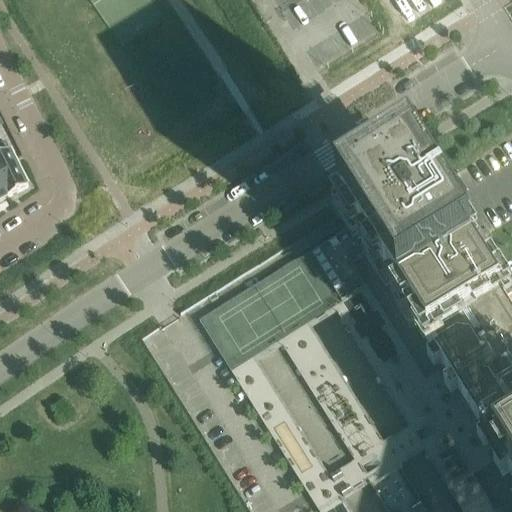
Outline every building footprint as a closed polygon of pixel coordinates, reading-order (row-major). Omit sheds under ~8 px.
[(391,40),(370,53),(374,60),(396,47),(391,40)] [(29,190),(6,144),(0,147),(0,183),(8,200),(29,190)] [(417,167),(376,193),(344,213),(511,479),(511,326),(498,305),(502,302),(417,167)] [(8,200),(0,183),(0,204),(8,200)] [(70,417),(62,405),(53,411),(61,423),(70,417)]
